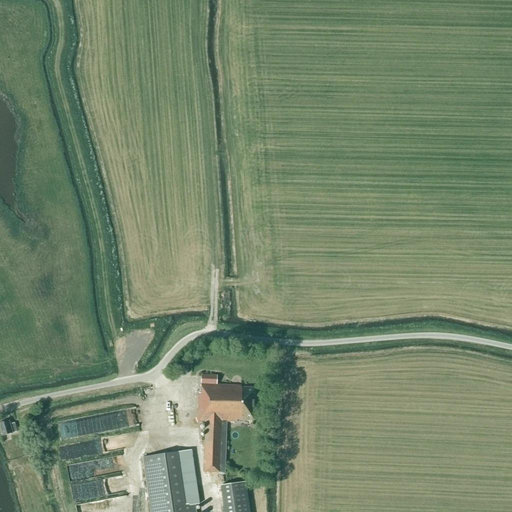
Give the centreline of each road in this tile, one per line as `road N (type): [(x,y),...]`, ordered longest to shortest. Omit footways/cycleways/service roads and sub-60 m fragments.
road 1 (unclassified): [(129,381),(209,334),(298,343),(426,335),(511,347)]
road 2 (unclassified): [(0,409),(129,381)]
